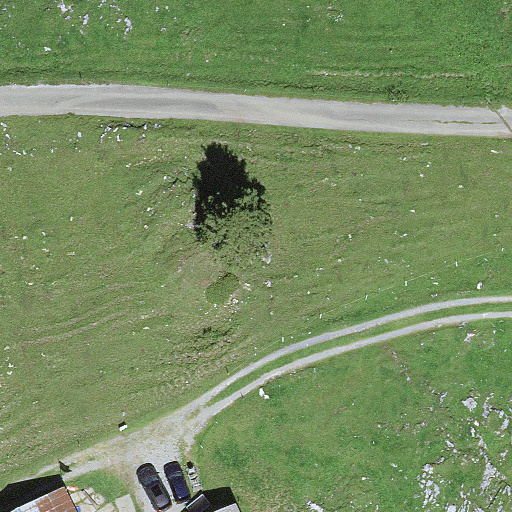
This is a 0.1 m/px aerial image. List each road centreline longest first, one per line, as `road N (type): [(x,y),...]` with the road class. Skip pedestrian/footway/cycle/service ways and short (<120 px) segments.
road 1 (track): [(0,100),(511,121)]
road 2 (track): [(511,307),(441,313),(251,373),(190,419),(143,476)]
